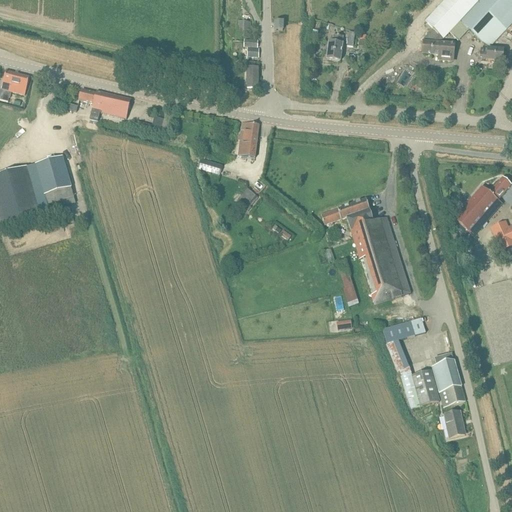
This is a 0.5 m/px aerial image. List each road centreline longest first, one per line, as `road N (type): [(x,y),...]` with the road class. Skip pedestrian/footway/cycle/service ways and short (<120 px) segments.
road 1 (tertiary): [(413,134),(415,185),(496,511)]
road 2 (secondary): [(264,119),(0,60)]
road 3 (residential): [(265,107),(511,127)]
road 4 (track): [(144,359),(127,361),(171,511)]
road 5 (secondary): [(413,134),(264,119)]
